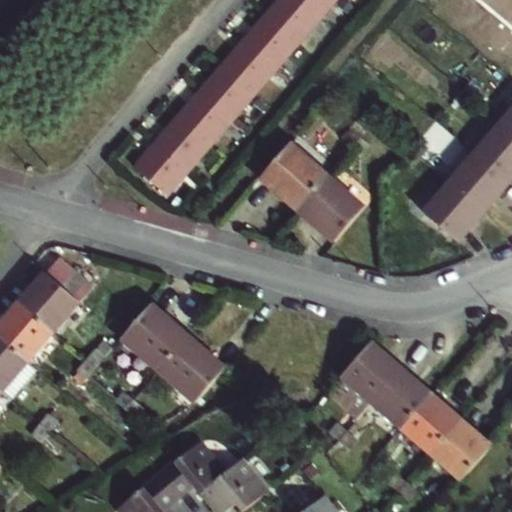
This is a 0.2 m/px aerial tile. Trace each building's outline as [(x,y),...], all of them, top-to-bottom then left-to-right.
[(317,23),(291,0),(281,0),(267,16),(298,44),(317,23)] [(336,0),(301,0),(321,17),(336,0)] [(296,47),(264,19),(246,40),(277,68),(296,47)] [(274,73),(242,45),(224,67),(254,95),(274,73)] [(252,99),(220,71),(201,93),(232,121),(252,99)] [(480,90),(471,82),(462,92),(471,100),(480,90)] [(462,110),(471,100),(462,92),(453,102),(462,110)] [(230,123),(199,95),(180,116),(211,144),(230,123)] [(511,112),(500,125),(511,135),(511,112)] [(344,139),(352,130),(342,121),(334,130),(344,139)] [(208,150),(176,122),(157,143),(188,171),(208,150)] [(511,135),(500,125),(475,155),(509,185),(511,180),(511,135)] [(352,130),(344,139),(353,147),(361,138),(352,130)] [(371,147),(361,138),(353,147),(363,156),(371,147)] [(428,150),(419,141),(411,151),(420,159),(428,150)] [(328,176),(291,144),(261,179),(274,191),(278,187),(302,207),(328,176)] [(187,173),(155,145),(137,167),(168,195),(187,173)] [(401,162),(404,164),(410,170),(420,159),(411,151),(401,162)] [(475,155),(449,185),(479,210),(494,192),(499,196),(509,185),(475,155)] [(365,209),(328,176),(302,207),(325,227),(321,232),(335,244),(365,209)] [(423,214),(434,223),(457,244),(469,230),(464,227),(479,210),(449,185),(423,214)] [(58,260),(45,275),(79,304),(92,289),(58,260)] [(53,335),(79,304),(45,275),(44,274),(32,288),(38,293),(24,310),(53,335)] [(120,339),(158,371),(183,342),(159,322),(164,317),(150,305),(120,339)] [(0,339),(28,364),(53,335),(24,310),(10,326),(4,321),(0,326),(0,339)] [(0,390),(3,393),(28,364),(0,339),(0,390)] [(183,342),(158,371),(195,403),(225,368),(211,357),(206,363),(183,342)] [(371,402),(395,374),(380,361),(385,355),(371,343),(344,375),(342,377),(371,402)] [(85,362),(94,370),(102,361),(92,353),(85,362)] [(85,380),(87,378),(94,370),(85,362),(76,372),(85,380)] [(395,374),(371,402),(402,428),(431,395),(419,385),(415,390),(395,374)] [(331,393),(360,418),(372,404),(344,379),(331,393)] [(124,393),(116,403),(124,410),(132,401),(124,393)] [(444,406),(431,395),(402,428),(432,454),(456,426),(439,412),(444,406)] [(124,410),(134,418),(142,409),(132,401),(124,410)] [(162,442),(196,422),(185,407),(165,419),(151,433),(162,442)] [(41,426),(50,434),(57,425),(48,417),(41,426)] [(338,440),(347,430),(339,423),(330,433),(338,440)] [(33,436),(42,443),(50,434),(41,426),(33,436)] [(456,426),(432,454),(461,480),(491,446),(478,435),(473,441),(456,426)] [(347,430),(338,440),(349,450),(358,440),(347,430)] [(50,434),(42,443),(56,456),(64,446),(50,434)] [(160,477),(180,501),(196,489),(201,496),(226,475),(201,443),(160,477)] [(226,475),(201,496),(214,511),(230,511),(237,507),(241,511),(244,511),(256,503),(268,493),(243,461),(226,475)] [(389,483),(399,492),(407,483),(397,475),(389,483)] [(121,511),(165,511),(180,501),(160,477),(119,510),(121,511)] [(407,483),(399,492),(409,500),(416,491),(407,483)] [(337,511),(325,496),(304,511),(337,511)]
